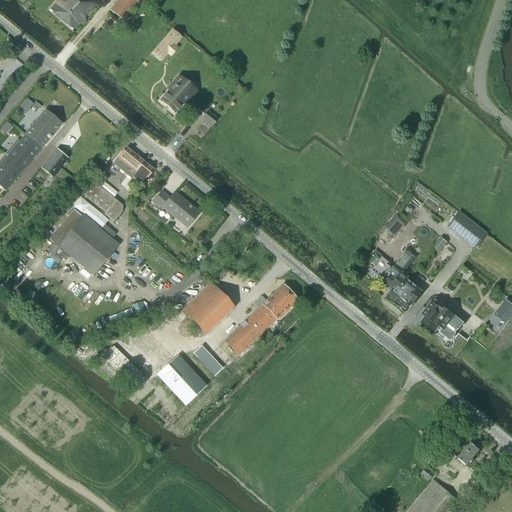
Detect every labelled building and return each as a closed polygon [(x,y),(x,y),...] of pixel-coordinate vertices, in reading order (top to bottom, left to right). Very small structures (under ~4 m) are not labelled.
[(88,0),(87,0),(77,12),(67,3),(70,0),(66,0),(67,0),(66,0),(57,0),(49,10),(72,30),(78,23),(81,25),(85,21),(83,18),(95,5),(88,0)] [(66,0),(67,0),(66,0),(70,0),(67,3),(77,12),(87,0),(66,0)] [(169,91),(160,101),(174,113),(182,103),(184,105),(189,98),(186,95),(192,88),(179,77),(172,84),(174,85),(173,86),(176,88),(172,93),(169,91)] [(44,110),(25,135),(41,148),(41,149),(61,124),(44,110)] [(207,111),(202,118),(211,126),(217,120),(207,111)] [(17,140),(4,155),(23,170),(41,148),(25,135),(20,142),(17,140)] [(135,183),(140,186),(153,170),(126,148),(125,148),(107,171),(112,175),(118,169),(127,176),(120,185),(128,192),(135,183)] [(51,178),(67,159),(56,150),(40,169),(51,178)] [(0,187),(6,192),(23,170),(4,155),(0,160),(0,187)] [(122,208),(92,184),(87,189),(84,187),(81,190),(85,192),(83,195),(105,213),(103,214),(113,222),(121,212),(122,208)] [(197,214),(185,204),(186,203),(174,194),(169,200),(161,193),(153,203),(161,210),(163,208),(186,227),(197,214)] [(475,248),(485,234),(459,214),(448,227),(475,248)] [(118,246),(111,241),(82,217),(67,235),(59,228),(49,240),(55,245),(51,249),(56,252),(59,249),(92,277),(118,246)] [(439,252),(446,243),(440,238),(433,247),(439,252)] [(422,293),(407,281),(409,279),(401,273),(400,275),(394,271),(384,284),(390,289),(392,287),(394,289),(388,296),(405,310),(411,303),(413,304),(422,293)] [(204,336),(234,308),(210,283),(181,311),(204,336)] [(224,341),(238,355),(297,301),(282,285),(266,301),(261,297),(254,304),(258,308),(224,341)] [(25,295),(30,300),(34,295),(30,290),(25,295)] [(463,324),(433,301),(422,315),(425,318),(421,323),(433,332),(438,326),(443,329),(440,333),(450,340),(463,324)] [(221,368),(201,346),(193,353),(214,375),(221,368)] [(147,380),(110,348),(97,353),(136,391),(147,380)] [(184,406),(205,386),(177,356),(156,376),(184,406)] [(472,459),(479,451),(467,441),(460,449),(457,447),(451,454),(466,466),(468,465),(469,466),(473,461),(472,459)] [(444,511),(455,499),(432,481),(406,511),(444,511)]
